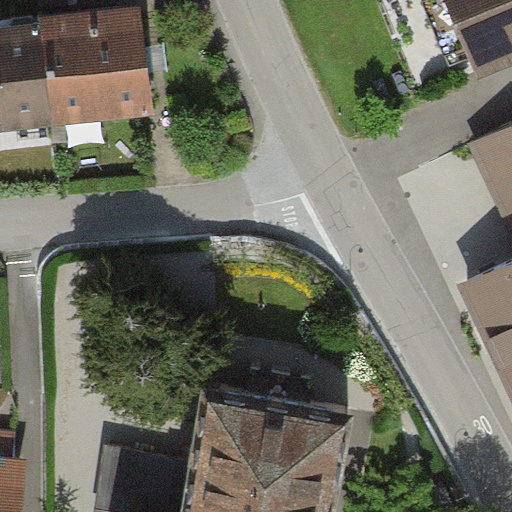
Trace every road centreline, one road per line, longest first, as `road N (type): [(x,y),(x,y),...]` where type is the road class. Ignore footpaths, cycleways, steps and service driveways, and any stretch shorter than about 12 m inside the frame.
road 1 (tertiary): [(511,503),(332,184)]
road 2 (residential): [(332,184),(278,203),(0,221)]
road 3 (unknown): [(20,220),(33,511)]
road 4 (tertiary): [(332,184),(246,0)]
